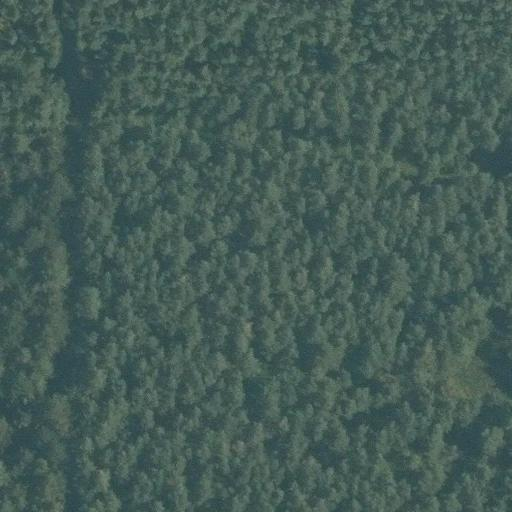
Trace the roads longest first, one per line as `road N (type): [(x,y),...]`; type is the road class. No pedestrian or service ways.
road 1 (track): [(511,183),(0,103)]
road 2 (track): [(64,511),(55,0)]
